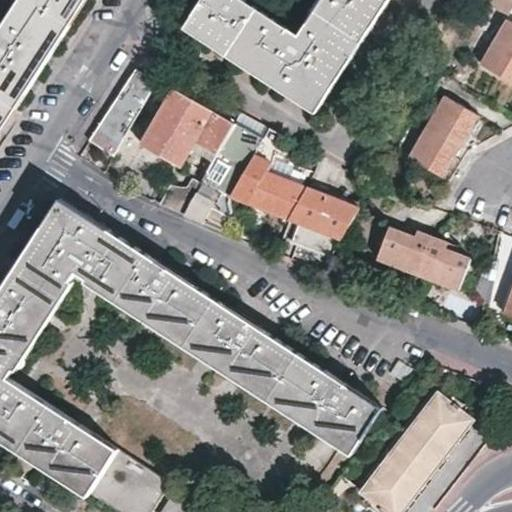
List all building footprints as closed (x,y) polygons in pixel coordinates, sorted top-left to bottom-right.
[(81,0),(18,0),(0,28),(0,125),(26,86),(81,0)] [(321,0),(300,33),(281,21),(248,0),(202,0),(188,23),(316,106),(333,79),(384,0),(321,0)] [(511,9),(511,0),(482,0),(508,16),(511,9)] [(511,21),(507,19),(481,64),(511,82),(511,21)] [(161,83),(137,67),(129,80),(96,131),(90,141),(115,156),(127,137),(143,111),(161,83)] [(458,86),(437,73),(425,95),(435,101),(440,91),(445,94),(410,153),(444,174),(464,140),(460,138),(476,110),(453,96),(458,86)] [(177,88),(173,86),(154,117),(140,142),(182,169),(197,141),(217,153),(235,122),(177,88)] [(140,142),(154,117),(143,111),(127,137),(138,144),(140,142)] [(263,137),(235,122),(217,153),(209,167),(201,181),(229,195),(230,193),(254,152),(263,137)] [(308,186),(266,170),(272,161),(254,152),(230,193),(290,216),(308,186)] [(370,183),(356,175),(350,186),(364,193),(370,183)] [(183,213),(198,187),(185,180),(173,179),(160,203),(164,205),(183,213)] [(333,254),(361,207),(308,186),(290,216),(297,218),(299,219),(299,220),(299,222),(299,223),(292,240),(333,254)] [(199,219),(221,228),(231,204),(198,187),(183,213),(199,219)] [(10,374),(78,268),(234,369),(356,448),(384,404),(350,381),(276,334),(199,284),(125,235),(63,195),(28,250),(0,292),(0,430),(125,511),(152,511),(173,480),(10,374)] [(404,223),(401,230),(414,235),(417,228),(404,223)] [(375,255),(418,270),(432,233),(417,228),(414,235),(401,230),(387,225),(375,255)] [(432,233),(418,270),(461,287),(473,256),(456,250),(443,246),(446,238),(432,233)] [(443,246),(456,250),(458,242),(446,238),(443,246)] [(384,464),(442,390),(435,386),(378,460),(384,464)] [(392,511),(393,511),(472,415),(442,390),(384,464),(378,460),(358,485),(392,511)] [(401,511),(476,418),(472,415),(393,511),(401,511)] [(175,511),(184,500),(173,493),(160,511),(175,511)]
